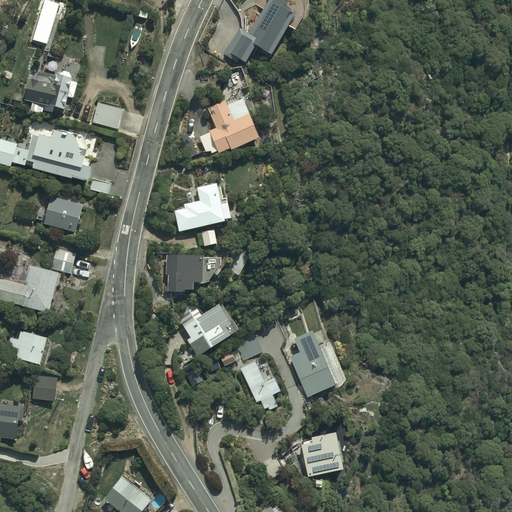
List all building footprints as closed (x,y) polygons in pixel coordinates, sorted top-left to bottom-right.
[(240,31),(226,52),(236,59),(237,56),(244,61),(255,46),(271,56),(290,27),(296,31),(306,16),(305,5),(303,2),(304,0),(269,0),(260,13),(254,9),(250,15),(259,21),(249,36),(240,31)] [(48,8),(35,5),(32,17),(45,20),(44,24),(59,27),(64,5),(50,1),(48,8)] [(32,100),(31,107),(52,112),(53,105),(63,108),(66,97),(73,98),(77,82),(71,81),(73,76),(56,72),(53,85),(30,79),(25,99),(32,100)] [(211,130),(200,134),(206,150),(218,145),(220,149),(232,144),(233,146),(262,134),(245,94),(228,101),(227,97),(208,105),(216,125),(210,127),(211,130)] [(122,110),(97,103),(92,124),(117,130),(122,110)] [(0,164),(13,168),(15,163),(33,168),(32,171),(75,182),(75,179),(90,183),(94,167),(87,165),(90,157),(83,155),(84,151),(78,137),(57,132),(56,138),(42,135),(41,137),(34,136),(30,149),(22,147),(23,143),(0,137),(0,164)] [(112,183),(94,179),(92,191),(110,195),(112,183)] [(186,209),(175,212),(180,233),(226,222),(226,220),(232,219),(228,199),(222,200),(218,183),(198,188),(201,202),(185,205),(186,209)] [(84,205),(52,197),(45,225),(76,233),(84,205)] [(38,206),(19,202),(16,215),(35,219),(38,206)] [(215,229),(202,232),(205,246),(219,243),(215,229)] [(18,267),(15,280),(0,276),(0,298),(24,303),(23,307),(52,313),(60,274),(71,276),(75,257),(57,253),(53,270),(30,266),(29,269),(18,267)] [(206,254),(165,254),(166,266),(159,266),(159,277),(168,277),(168,287),(165,287),(165,294),(186,294),(186,290),(195,290),(195,281),(201,281),(201,286),(210,282),(210,281),(222,265),(222,258),(206,258),(206,254)] [(186,343),(197,358),(238,330),(221,305),(202,318),(194,306),(175,320),(189,341),(186,343)] [(233,341),(243,360),(264,349),(254,330),(233,341)] [(326,345),(320,347),(313,331),(294,339),(300,353),(290,358),(308,397),(331,386),(334,392),(341,389),(347,379),(331,345),(327,347),(326,345)] [(20,340),(11,338),(10,344),(12,344),(12,348),(17,349),(17,350),(19,350),(17,359),(41,364),(46,338),(21,333),(20,340)] [(8,342),(0,340),(0,351),(6,352),(8,342)] [(231,352),(220,358),(225,367),(236,361),(231,352)] [(256,359),(239,367),(256,402),(260,400),(263,406),(265,409),(268,408),(269,411),(279,406),(273,393),(282,389),(275,374),(265,379),(256,359)] [(58,380),(35,378),(33,401),(56,403),(58,380)] [(2,405),(0,405),(0,437),(17,439),(19,419),(24,420),(25,406),(2,404),(2,405)] [(314,443),(302,445),(310,478),(346,470),(338,433),(313,438),(314,443)] [(276,457),(259,467),(269,482),(285,472),(276,457)] [(143,511),(152,501),(122,479),(104,504),(114,511),(143,511)]
